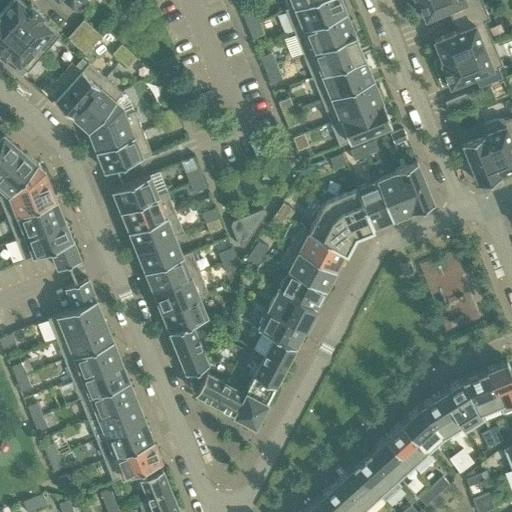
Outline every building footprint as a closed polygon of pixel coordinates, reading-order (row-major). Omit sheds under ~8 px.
[(20,0),(10,0),(0,11),(0,14),(43,53),(59,34),(40,17),(42,14),(30,3),(27,6),(20,0)] [(284,8),(285,9),(307,0),(291,0),(294,5),(284,8)] [(307,0),(285,9),(294,32),(345,11),(344,8),(347,7),(344,0),(307,0)] [(447,8),(452,20),(484,7),(481,0),(417,0),(424,18),(447,8)] [(241,12),(247,25),(258,20),(253,7),(241,12)] [(440,62),(440,63),(493,42),(484,21),(489,19),(484,7),(452,20),(456,30),(433,40),(442,61),(440,62)] [(294,32),(303,54),(354,33),(353,32),(356,30),(352,20),(349,21),(345,11),(294,32)] [(43,53),(0,14),(0,53),(4,57),(7,54),(26,71),(43,53)] [(83,19),(75,28),(93,44),(101,35),(83,19)] [(258,20),(247,25),(252,38),(264,33),(258,20)] [(93,44),(75,28),(66,37),(85,53),(93,44)] [(303,54),(312,77),(363,56),(354,33),(303,54)] [(493,42),(440,63),(449,85),(475,75),(479,86),(501,77),(497,66),(502,64),(493,42)] [(112,53),(120,60),(129,50),(121,43),(112,53)] [(129,50),(120,60),(128,67),(137,57),(129,50)] [(259,56),(265,69),(276,65),(271,52),(259,56)] [(312,77),(321,99),(372,78),(363,56),(312,77)] [(54,100),(71,115),(105,77),(88,62),(81,71),(71,62),(55,81),(64,89),(54,100)] [(276,65),(265,69),(270,83),(282,78),(276,65)] [(71,115),(87,129),(121,91),(105,77),(71,115)] [(321,99),(330,121),(381,101),(380,99),(384,97),(379,87),(376,88),(372,78),(321,99)] [(88,129),(96,149),(142,131),(134,110),(125,113),(121,105),(115,100),(122,92),(121,91),(87,129),(88,129)] [(445,100),(449,112),(472,103),(467,91),(445,100)] [(277,101),(283,114),(294,110),(289,97),(277,101)] [(381,101),(330,121),(339,145),(391,124),(381,101)] [(161,112),(165,121),(177,116),(173,107),(161,112)] [(294,110),(283,114),(288,128),(300,123),(294,110)] [(177,116),(165,121),(168,131),(181,126),(177,116)] [(502,116),(480,125),(500,174),(499,173),(511,167),(511,116),(503,120),(502,116)] [(500,174),(480,125),(478,126),(481,134),(461,142),(478,183),(500,174)] [(389,133),(394,143),(407,138),(403,128),(389,133)] [(142,131),(96,149),(104,170),(115,166),(116,168),(117,167),(117,165),(151,152),(142,131)] [(309,145),(303,132),(292,137),(297,150),(309,145)] [(0,136),(0,170),(20,148),(3,133),(0,136)] [(374,139),(362,144),(366,154),(378,149),(374,139)] [(366,154),(362,144),(349,149),(353,159),(366,154)] [(0,201),(1,202),(36,163),(20,148),(0,170),(0,201)] [(329,158),(333,168),(346,162),(341,152),(329,158)] [(416,160),(395,169),(412,210),(433,202),(416,160)] [(1,202),(7,218),(55,199),(43,169),(36,163),(1,202)] [(185,172),(189,182),(201,177),(197,167),(185,172)] [(395,172),(376,179),(392,219),(412,210),(395,169),(394,169),(395,172)] [(112,189),(120,209),(167,191),(166,190),(157,194),(149,174),(124,184),(123,182),(122,183),(122,184),(112,189)] [(201,177),(189,182),(193,192),(205,187),(201,177)] [(376,179),(356,187),(372,227),(392,219),(376,179)] [(356,187),(324,200),(353,235),(372,227),(356,187)] [(120,209),(128,229),(175,211),(167,191),(120,209)] [(7,218),(15,238),(63,219),(55,199),(7,218)] [(299,225),(299,226),(345,250),(353,235),(324,200),(308,230),(299,225)] [(282,202),(275,213),(286,220),(294,209),(282,202)] [(201,212),(205,222),(217,217),(213,207),(201,212)] [(263,208),(232,220),(230,224),(238,245),(243,246),(266,212),(263,208)] [(128,229),(136,249),(183,231),(175,211),(128,229)] [(286,220),(275,213),(267,224),(279,232),(286,220)] [(217,217),(205,222),(209,232),(221,227),(217,217)] [(63,219),(15,238),(23,259),(45,251),(50,249),(58,269),(68,265),(69,266),(70,266),(70,264),(80,260),(63,219)] [(299,226),(289,245),(335,269),(345,250),(299,226)] [(136,249),(144,269),(191,251),(191,250),(181,254),(174,235),(183,232),(183,231),(136,249)] [(258,241),(252,249),(263,257),(269,248),(258,241)] [(289,245),(279,264),(325,288),(335,269),(289,245)] [(218,252),(221,262),(234,257),(230,247),(218,252)] [(263,257),(252,249),(246,258),(257,266),(263,257)] [(144,269),(152,289),(199,271),(191,251),(144,269)] [(234,257),(221,262),(225,272),(234,269),(234,257)] [(398,264),(402,274),(413,270),(408,260),(398,264)] [(287,269),(277,288),(315,307),(325,288),(279,264),(278,265),(287,269)] [(152,289),(160,309),(207,291),(199,271),(152,289)] [(47,317),(55,339),(104,319),(87,278),(77,282),(76,280),(75,281),(75,283),(65,287),(73,307),(47,317)] [(277,288),(267,307),(304,326),(315,307),(277,288)] [(160,309),(169,329),(206,315),(198,296),(207,292),(207,291),(160,309)] [(267,307),(257,326),(294,346),(304,326),(267,307)] [(187,370),(201,365),(207,362),(191,322),(206,316),(206,315),(169,329),(185,371),(187,370)] [(55,339),(63,359),(112,339),(104,319),(55,339)] [(258,363),(253,373),(274,384),(294,346),(257,326),(257,327),(273,335),(258,363)] [(15,341),(11,332),(0,336),(0,342),(2,347),(15,341)] [(63,359),(72,379),(120,359),(112,339),(63,359)] [(248,358),(258,363),(263,354),(253,349),(248,358)] [(72,379),(80,399),(128,379),(120,359),(72,379)] [(511,375),(506,360),(484,368),(502,413),(511,408),(511,375)] [(11,365),(16,378),(26,374),(21,361),(11,365)] [(194,391),(233,412),(244,391),(206,370),(204,372),(201,365),(187,370),(195,390),(194,391)] [(484,368),(462,377),(484,420),(481,413),(499,405),(502,413),(484,368)] [(244,391),(233,412),(253,423),(274,384),(253,373),(244,391)] [(26,374),(16,378),(21,390),(31,386),(26,374)] [(462,377),(440,391),(465,432),(484,420),(462,377)] [(80,399),(88,419),(136,399),(128,379),(80,399)] [(419,404),(416,406),(443,436),(460,425),(465,432),(440,391),(419,404)] [(88,419),(96,439),(144,419),(136,399),(88,419)] [(27,405),(32,418),(42,414),(37,401),(27,405)] [(416,406),(400,421),(427,450),(443,436),(416,406)] [(42,414),(32,418),(37,430),(47,426),(42,414)] [(96,439),(104,459),(152,439),(144,419),(96,439)] [(400,421),(384,435),(411,465),(427,450),(400,421)] [(495,425),(487,428),(495,443),(502,439),(495,425)] [(495,443),(487,428),(480,432),(487,446),(495,443)] [(384,435),(369,449),(401,485),(396,479),(411,465),(384,435)] [(152,439),(104,459),(112,479),(138,469),(158,461),(161,460),(152,439)] [(43,445),(48,458),(58,454),(53,441),(43,445)] [(511,443),(503,447),(511,468),(511,443)] [(462,448),(456,453),(465,466),(472,461),(462,448)] [(369,449),(352,464),(384,500),(401,485),(369,449)] [(465,466),(456,453),(450,458),(459,471),(465,466)] [(58,454),(48,458),(53,470),(63,466),(58,454)] [(158,461),(138,469),(141,475),(160,467),(158,461)] [(352,464),(336,479),(362,509),(378,494),(383,500),(384,500),(352,464)] [(152,506),(153,511),(166,511),(177,507),(161,467),(160,467),(141,475),(139,476),(148,497),(152,506)] [(465,478),(468,485),(483,479),(480,472),(465,478)] [(59,487),(62,487),(73,483),(69,473),(56,478),(59,487)] [(442,475),(430,486),(437,494),(449,483),(442,475)] [(336,479),(320,493),(336,511),(358,511),(362,509),(336,479)] [(437,494),(430,486),(418,497),(425,504),(437,494)] [(99,492),(104,504),(114,500),(111,491),(105,489),(99,492)] [(42,492),(32,496),(37,509),(47,505),(42,492)] [(473,498),(476,506),(491,500),(488,492),(473,498)] [(336,511),(320,493),(304,507),(308,511),(336,511)] [(28,511),(37,509),(32,496),(22,500),(26,511),(28,511)] [(152,506),(148,497),(137,501),(141,511),(152,506)] [(70,511),(73,511),(68,498),(58,502),(61,511),(70,511)] [(119,511),(114,500),(104,504),(107,511),(119,511)] [(491,500),(476,506),(478,511),(481,511),(494,507),(491,500)]
